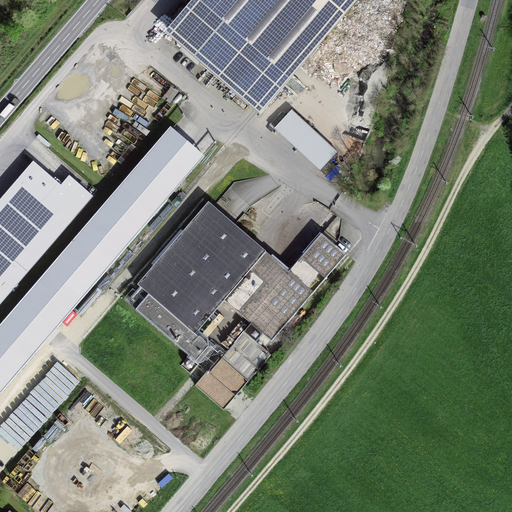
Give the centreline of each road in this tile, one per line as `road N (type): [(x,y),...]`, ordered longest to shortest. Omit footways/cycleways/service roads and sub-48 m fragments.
road 1 (unclassified): [(467,0),(433,125),(371,262),(179,511)]
road 2 (track): [(511,106),(478,149),(349,369),(228,511)]
road 3 (primary): [(0,113),(98,0)]
